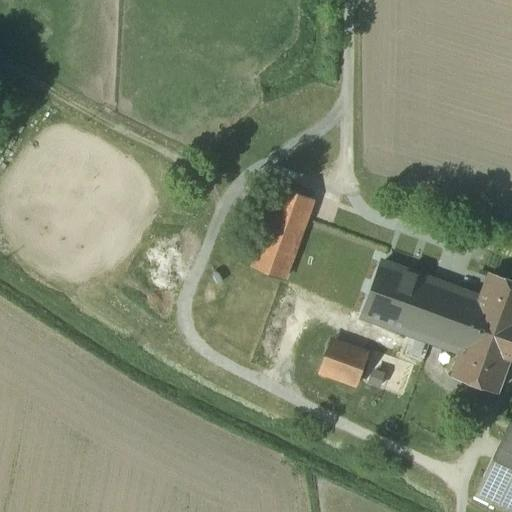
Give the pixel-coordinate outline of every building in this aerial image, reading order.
[(282,190),(253,269),(283,280),(312,201),(282,190)] [(462,352),(489,278),(394,243),(366,316),(462,352)] [(205,260),(183,321),(258,349),(280,288),(205,260)] [(462,352),(453,376),(497,392),(509,358),(511,359),(511,357),(511,284),(490,276),(489,278),(462,352)] [(367,360),(334,346),(323,374),(356,388),(367,360)] [(511,511),(511,425),(508,424),(474,498),(505,511),(511,511)]
